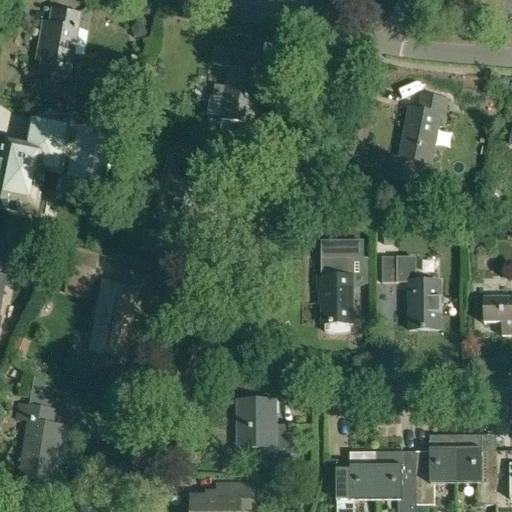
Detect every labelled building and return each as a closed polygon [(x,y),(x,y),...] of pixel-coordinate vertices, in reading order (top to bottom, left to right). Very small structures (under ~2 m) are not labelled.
[(79,16),(53,11),(50,25),(44,24),(38,54),(43,55),(40,75),(68,80),(79,16)] [(142,39),(147,34),(143,25),(136,24),(131,29),(134,38),(142,39)] [(231,69),(227,88),(215,86),(213,97),(225,100),(221,120),(251,126),(261,75),(255,74),(256,69),(254,69),(256,57),(215,49),(212,65),(231,69)] [(490,104),(413,90),(403,142),(443,149),(448,120),(486,127),(490,104)] [(130,105),(116,102),(111,119),(125,123),(130,105)] [(70,127),(43,122),(37,147),(27,145),(8,141),(3,163),(1,163),(0,167),(0,202),(3,203),(3,206),(9,207),(9,205),(15,206),(14,211),(40,217),(46,189),(50,172),(60,174),(63,157),(64,157),(70,127)] [(143,174),(151,135),(127,129),(117,169),(143,174)] [(193,240),(203,185),(205,185),(206,179),(210,179),(213,162),(172,154),(171,163),(168,179),(173,181),(169,201),(163,199),(160,212),(167,214),(163,234),(145,230),(140,251),(166,256),(187,260),(191,240),(193,240)] [(24,239),(20,260),(41,264),(45,243),(24,239)] [(69,255),(64,279),(92,285),(97,261),(69,255)] [(383,284),(398,284),(407,284),(408,331),(440,331),(439,282),(416,282),(416,258),(382,258),(383,284)] [(353,278),(364,278),(364,261),(340,261),(340,277),(318,278),(318,292),(322,291),(323,326),(325,326),(326,334),(330,335),(334,335),(338,335),(342,335),(346,334),(350,334),(350,325),(353,325),(353,278)] [(124,358),(134,303),(113,299),(115,287),(103,285),(92,352),(124,358)] [(511,298),(483,299),(483,324),(502,324),(502,338),(511,337),(511,298)] [(12,355),(24,360),(31,343),(19,339),(12,355)] [(261,446),(261,466),(290,465),(289,427),(275,427),(275,403),(239,404),(239,447),(261,446)] [(53,497),(64,428),(54,426),(56,411),(25,406),(22,421),(28,422),(18,491),(53,497)] [(428,454),(415,455),(415,508),(416,508),(433,507),(433,486),(456,486),(455,437),(428,437),(428,454)] [(481,437),(455,437),(456,486),(476,485),(477,507),(496,507),(496,453),(481,453),(481,437)] [(511,511),(511,453),(496,453),(496,507),(496,511),(511,511)] [(353,511),(354,504),(376,503),(375,455),(349,455),(349,473),(335,473),(335,511),(353,511)] [(415,455),(375,455),(376,503),(396,503),(396,511),(416,511),(416,508),(415,508),(415,455)] [(249,510),(249,486),(219,486),(219,500),(193,501),(193,511),(238,511),(239,510),(249,510)]
